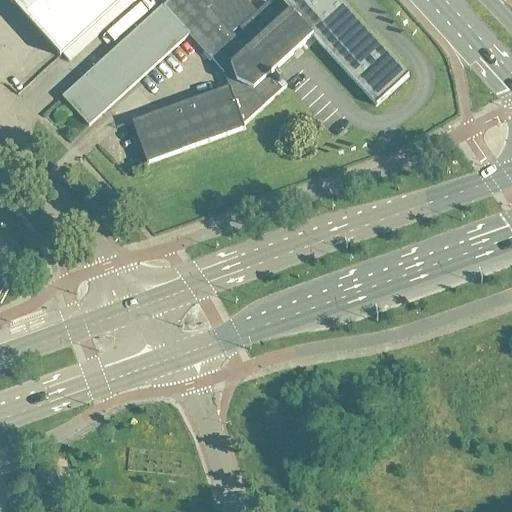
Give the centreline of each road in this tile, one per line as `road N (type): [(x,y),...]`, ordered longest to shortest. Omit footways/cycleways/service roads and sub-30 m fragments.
road 1 (primary): [(511,172),(132,309)]
road 2 (primary): [(169,359),(511,236)]
road 3 (unclassified): [(132,309),(54,201),(0,154)]
road 4 (primary): [(0,419),(169,359)]
road 5 (unclassified): [(234,511),(190,386),(169,359)]
road 6 (primary): [(132,309),(0,355)]
